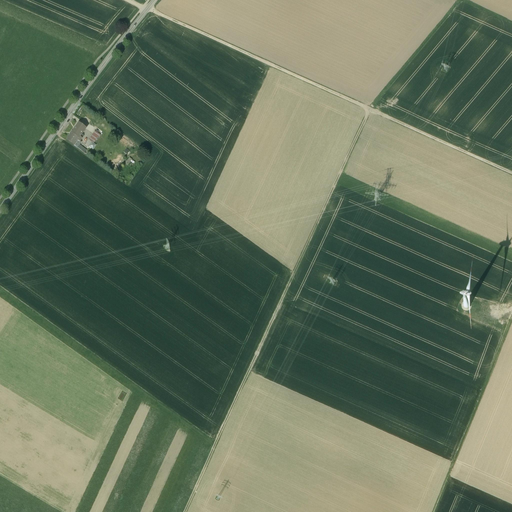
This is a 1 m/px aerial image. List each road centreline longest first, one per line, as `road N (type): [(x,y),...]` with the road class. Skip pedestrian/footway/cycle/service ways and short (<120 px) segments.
road 1 (track): [(373,113),(185,511)]
road 2 (track): [(126,0),(511,173)]
road 3 (tertiary): [(154,0),(0,209)]
road 4 (track): [(435,511),(511,319)]
road 5 (track): [(373,113),(454,0)]
